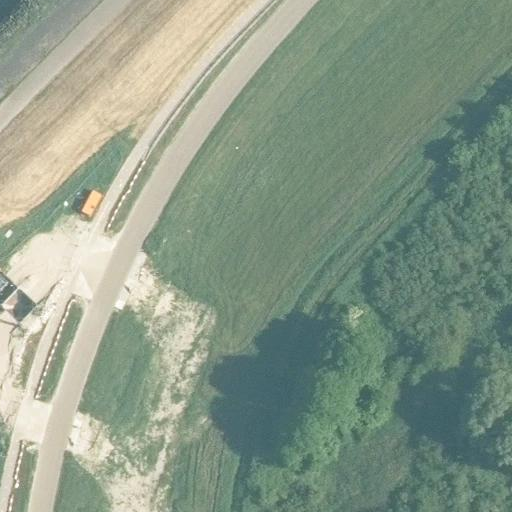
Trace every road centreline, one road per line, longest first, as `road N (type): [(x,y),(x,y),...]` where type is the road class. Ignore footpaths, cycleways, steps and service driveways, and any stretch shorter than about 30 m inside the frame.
road 1 (tertiary): [(39,511),(74,373),(158,193),(211,113),(317,0)]
road 2 (track): [(122,273),(65,253),(29,258),(0,287)]
